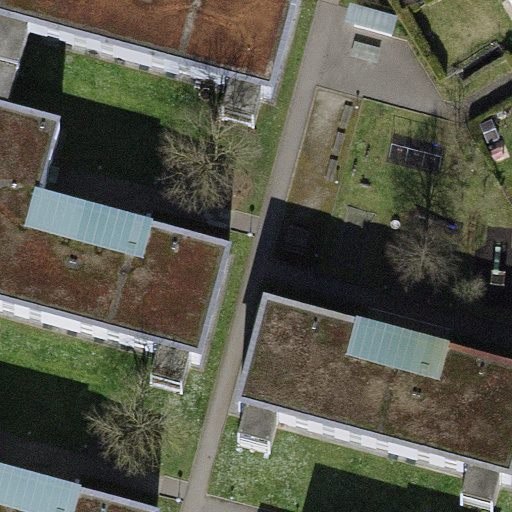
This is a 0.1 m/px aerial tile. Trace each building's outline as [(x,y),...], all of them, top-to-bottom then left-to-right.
[(0,0),(0,26),(137,63),(154,0),(0,0)] [(303,0),(219,0),(217,10),(178,0),(154,0),(137,63),(276,102),(303,0)] [(0,313),(64,331),(83,262),(32,248),(63,134),(0,117),(0,313)] [(232,262),(154,241),(144,278),(83,262),(64,331),(203,369),(232,262)] [(269,312),(241,418),(511,488),(511,375),(454,360),(444,397),(353,373),(362,336),(269,312)]
